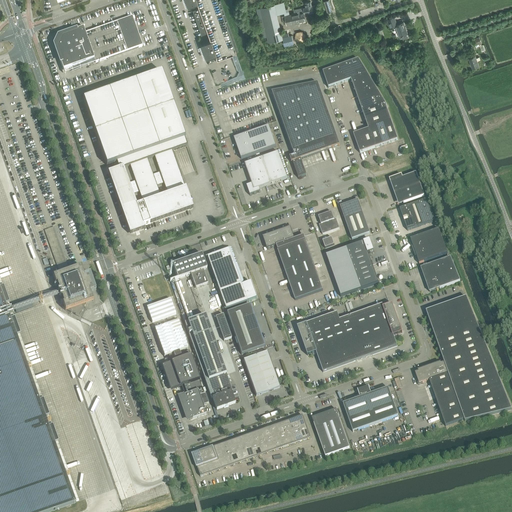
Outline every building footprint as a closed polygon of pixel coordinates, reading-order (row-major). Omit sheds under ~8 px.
[(185,0),(188,7),(197,3),(199,8),(193,10),(193,9),(192,10),(201,35),(202,35),(202,34),(207,32),(210,40),(201,44),(206,59),(210,57),(215,55),(217,60),(236,53),(236,52),(238,51),(220,0),(219,0),(218,1),(217,0),(185,0)] [(328,0),(324,1),(327,13),(332,12),(328,0)] [(351,0),(352,3),(349,4),(350,9),(353,8),(354,9),(361,7),(360,5),(364,4),(362,0),(351,0)] [(305,3),(306,7),(303,8),(293,10),(294,13),(290,14),(289,12),(286,12),(284,2),(275,4),(275,5),(256,9),(261,28),(265,28),(268,42),(283,39),(284,45),(294,43),(292,35),(283,37),(277,15),(284,13),(285,15),(282,16),(284,24),(286,23),(287,25),(306,21),(305,14),(316,11),(315,5),(312,6),(311,2),(305,3)] [(55,47),(63,70),(94,59),(95,63),(143,47),(132,17),(85,34),(83,28),(60,37),(57,42),(55,47)] [(394,17),(387,20),(390,27),(395,25),(399,36),(402,35),(403,38),(404,39),(408,37),(406,34),(407,33),(406,29),(403,22),(402,22),(397,24),(394,17)] [(302,32),(297,33),(295,37),(296,39),(299,42),(304,41),(305,35),(302,32)] [(479,37),(474,39),(476,45),(475,45),(476,48),(480,46),(482,45),(481,43),(479,37)] [(479,57),(477,58),(476,55),(468,58),(470,63),(472,68),(476,66),(480,65),(478,61),(480,60),(479,57)] [(329,89),(351,81),(368,130),(353,135),(360,154),(398,141),(386,107),(387,107),(359,60),(323,73),(329,89)] [(151,224),(193,209),(191,204),(187,193),(186,188),(185,189),(172,152),(187,146),(185,139),(162,72),(83,100),(107,166),(117,163),(119,170),(113,172),(109,173),(108,174),(123,215),(127,228),(130,235),(145,230),(144,226),(151,224)] [(307,176),(301,160),(340,146),(318,84),(272,93),(295,157),(291,158),(298,179),(307,176)] [(235,139),(234,139),(241,159),(241,160),(276,148),(269,127),(235,139)] [(261,193),(259,189),(288,179),(279,153),(245,165),(252,185),(247,187),(247,188),(248,188),(250,195),(250,196),(261,193)] [(402,175),(389,180),(395,194),(400,193),(404,204),(424,197),(416,174),(403,178),(402,175)] [(408,231),(435,222),(427,200),(400,210),(408,231)] [(352,241),(370,234),(358,201),(340,207),(352,241)] [(321,225),(319,226),(323,235),(340,229),(336,220),(334,220),(332,213),(318,217),(321,225)] [(59,271),(68,268),(54,228),(45,231),(59,271)] [(323,291),(305,241),(306,241),(304,237),(295,240),(291,228),(263,238),(267,250),(277,247),(278,251),(295,301),(323,291)] [(414,248),(412,249),(415,256),(416,256),(419,264),(448,254),(439,230),(410,240),(414,248)] [(332,238),(323,242),(323,243),(325,249),(335,246),(332,238)] [(347,249),(326,256),(341,298),(361,290),(379,284),(368,254),(374,252),(370,241),(364,243),(347,249)] [(210,256),(207,257),(226,310),(248,302),(256,299),(250,282),(244,285),(231,249),(229,250),(217,254),(210,257),(210,256)] [(202,255),(172,265),(178,279),(170,282),(191,275),(196,289),(208,284),(203,271),(207,269),(202,255)] [(440,289),(460,282),(451,258),(421,268),(421,269),(423,268),(427,279),(425,280),(429,292),(440,289)] [(63,304),(64,308),(62,309),(65,310),(66,312),(67,311),(79,317),(84,308),(85,305),(93,302),(90,293),(96,291),(90,274),(84,276),(81,267),(60,275),(53,277),(56,285),(57,284),(59,290),(58,290),(59,293),(60,293),(61,295),(60,296),(61,298),(62,298),(64,304),(63,304)] [(0,511),(51,511),(65,507),(76,503),(67,478),(70,477),(69,474),(66,475),(55,444),(49,427),(48,424),(51,423),(50,420),(47,421),(46,418),(40,401),(29,370),(32,369),(31,366),(28,367),(17,336),(11,320),(9,315),(13,314),(12,313),(12,312),(11,308),(7,310),(6,305),(0,288),(0,511)] [(466,298),(426,312),(444,363),(441,364),(441,363),(418,371),(418,372),(415,373),(416,377),(415,378),(416,378),(419,386),(423,384),(423,383),(429,381),(445,427),(464,420),(465,422),(511,411),(466,298)] [(170,300),(147,308),(152,323),(176,315),(170,300)] [(392,305),(384,308),(383,305),(352,316),(367,358),(397,347),(394,336),(402,333),(392,305)] [(253,313),(252,313),(249,306),(227,314),(241,355),(264,347),(257,327),(258,327),(253,313)] [(308,356),(316,353),(323,373),(367,358),(352,316),(340,320),(337,313),(306,324),(306,325),(298,328),(308,356)] [(223,315),(216,318),(224,342),(231,339),(223,315)] [(235,404),(231,392),(232,392),(228,379),(230,379),(229,375),(227,376),(205,316),(188,322),(185,323),(211,399),(212,399),(217,411),(235,404)] [(178,321),(154,329),(164,357),(169,356),(173,354),(175,359),(180,357),(181,357),(180,354),(179,352),(188,349),(178,321)] [(167,365),(162,367),(171,392),(176,390),(182,388),(183,390),(184,394),(185,395),(198,391),(197,389),(202,388),(189,351),(180,354),(181,357),(180,357),(175,359),(173,354),(169,356),(172,363),(167,365)] [(267,352),(243,361),(256,397),(262,395),(280,388),(277,381),(278,381),(267,352)] [(353,433),(398,417),(388,389),(371,395),(369,389),(366,391),(365,390),(364,390),(364,391),(359,393),(358,393),(360,399),(343,405),(353,433)] [(185,395),(179,398),(186,419),(187,419),(189,420),(190,420),(206,414),(201,400),(199,396),(198,391),(185,395)] [(205,394),(199,396),(201,400),(203,400),(204,405),(209,403),(205,394)] [(350,449),(336,410),(312,419),(325,457),(350,449)] [(306,426),(303,416),(289,421),(292,431),(299,428),(306,426)] [(278,435),(285,433),(292,431),(289,421),(275,426),(278,435)] [(276,451),(283,448),(278,435),(275,426),(268,428),(276,451)] [(303,441),(310,439),(306,426),(299,428),(303,441)] [(276,451),(268,428),(261,431),(265,440),(269,453),(276,451)] [(292,431),(297,443),(303,441),(299,428),(292,431)] [(255,433),(258,443),(265,440),(261,431),(255,433)] [(285,433),(290,446),(297,443),(292,431),(285,433)] [(248,436),(251,445),(258,443),(255,433),(248,436)] [(278,435),(283,448),(290,446),(285,433),(278,435)] [(251,445),(248,436),(241,438),(245,451),(252,449),(251,445)] [(234,441),(238,453),(245,451),(241,438),(234,441)] [(258,443),(262,456),(269,453),(265,440),(258,443)] [(234,441),(233,441),(227,443),(232,456),(238,453),(234,441)] [(220,445),(225,458),(232,456),(227,443),(220,445)] [(262,456),(258,443),(251,445),(252,449),(255,458),(262,456)] [(221,470),(228,468),(225,458),(220,445),(213,448),(218,461),(221,470)] [(206,450),(211,463),(218,461),(213,448),(206,450)] [(249,460),(255,458),(252,449),(245,451),(249,460)] [(200,453),(204,466),(211,463),(206,450),(200,453)] [(242,463),(249,460),(245,451),(238,453),(242,463)] [(193,455),(197,468),(204,466),(200,453),(193,455)] [(242,463),(238,453),(232,456),(235,465),(242,463)] [(225,458),(228,468),(235,465),(232,456),(225,458)] [(204,466),(208,475),(221,470),(218,461),(211,463),(204,466)] [(201,477),(208,475),(204,466),(197,468),(201,477)]
